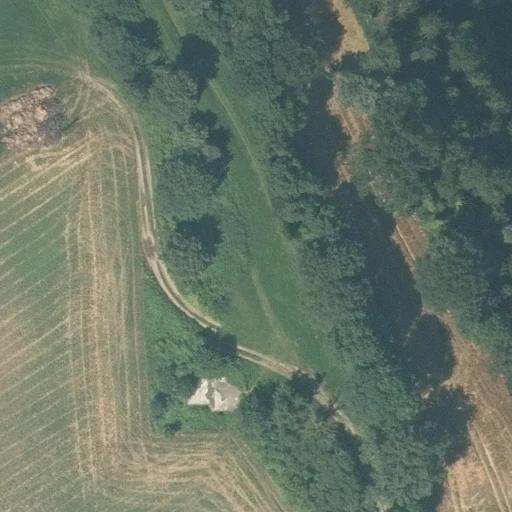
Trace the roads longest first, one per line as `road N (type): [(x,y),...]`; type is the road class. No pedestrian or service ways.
road 1 (track): [(346,391),(195,333),(161,310),(132,262),(112,117),(80,85)]
road 2 (track): [(402,511),(346,391)]
road 3 (track): [(479,392),(470,442),(473,511)]
